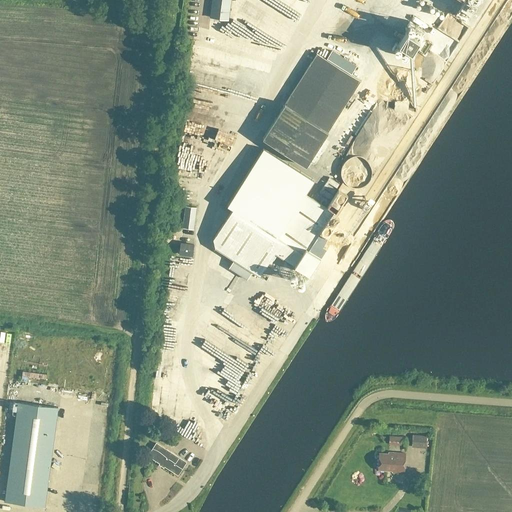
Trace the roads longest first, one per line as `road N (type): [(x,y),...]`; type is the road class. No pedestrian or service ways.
road 1 (track): [(119,511),(175,0)]
road 2 (unclassified): [(294,511),(370,399),(511,404)]
